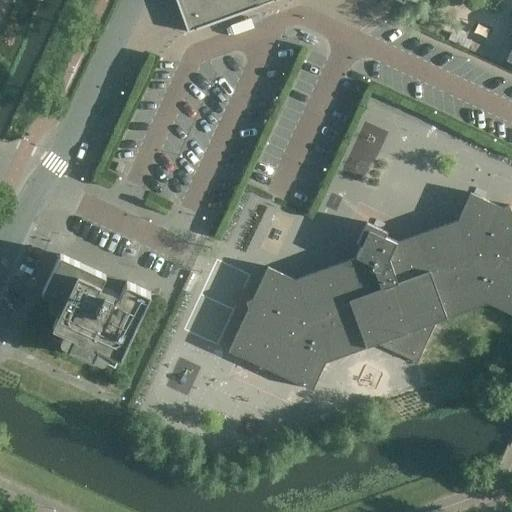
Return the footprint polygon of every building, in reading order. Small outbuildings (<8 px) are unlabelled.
[(176,0),(180,9),(181,9),(188,28),(187,28),(188,32),(276,0),(176,0)] [(511,0),(400,0),(403,1),(403,0),(511,0),(511,47),(506,60),(511,62),(511,0)] [(485,47),(473,42),(470,50),(481,55),(485,47)] [(325,362),(336,358),(377,343),(417,362),(436,321),(488,303),(511,314),(511,211),(511,212),(509,205),(503,207),(470,192),(457,220),(386,246),(382,244),(387,232),(366,222),(357,243),(368,248),(366,253),(295,279),(268,266),(252,299),(246,301),(248,307),(228,350),(253,362),(252,366),(265,372),(267,368),(312,390),(325,362)] [(98,347),(120,357),(150,292),(126,281),(123,287),(116,284),(109,282),(112,274),(61,250),(42,291),(63,302),(53,325),(74,335),(69,347),(93,358),(98,347)]
